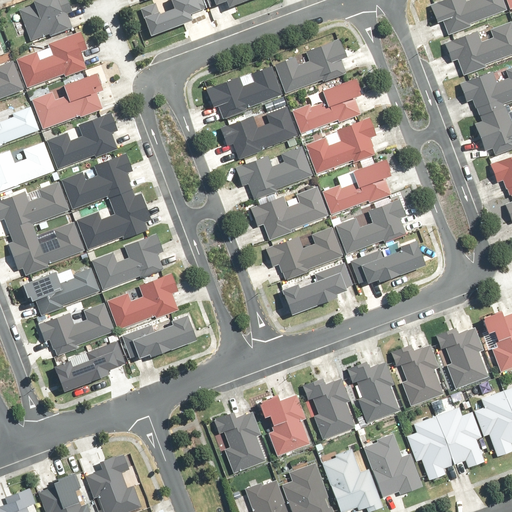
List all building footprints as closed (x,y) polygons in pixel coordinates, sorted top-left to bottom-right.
[(56,35),(76,28),(71,13),(74,11),(70,0),(44,0),(22,8),(34,41),(55,33),(56,35)] [(154,1),(142,6),(151,31),(192,17),(190,11),(203,7),(200,0),(170,0),(173,7),(158,12),(154,1)] [(208,0),(212,8),(218,6),(219,8),(229,4),(231,10),(257,0),(208,0)] [(447,22),(452,34),(475,25),(475,23),(510,10),(506,0),(446,0),(433,5),(440,24),(447,22)] [(458,60),(464,76),(486,68),(484,65),(511,54),(511,26),(511,24),(491,31),(494,38),(481,43),(478,32),(446,44),(452,62),(458,60)] [(52,43),(54,47),(20,59),(31,88),(68,74),(69,76),(90,68),(84,52),(91,50),(84,31),(52,43)] [(310,47),(313,57),(302,62),(299,54),(279,61),(289,89),(326,75),(327,78),(348,70),(343,56),(351,54),(344,35),(310,47)] [(0,99),(27,90),(16,61),(0,66),(0,99)] [(256,69),(259,78),(247,82),(244,73),(209,86),(216,104),(222,102),(226,115),(251,106),(250,103),(286,90),(276,62),(256,69)] [(511,100),(511,67),(504,70),(508,79),(496,83),(492,73),(461,84),(466,102),(474,99),(482,121),(476,123),(485,151),(492,149),(494,156),(511,149),(511,121),(510,123),(503,104),(511,100)] [(366,91),(359,74),(326,86),(333,104),(323,108),(320,100),(315,102),(314,100),(295,107),(304,130),(342,115),(342,117),(364,110),(359,93),(366,91)] [(72,97),(61,101),(57,92),(36,100),(47,129),(105,108),(100,93),(108,90),(103,75),(68,88),(72,97)] [(236,139),(243,155),(265,147),(264,145),(300,131),(289,102),(270,109),(274,120),(261,125),(256,113),(224,126),(230,142),(236,139)] [(0,148),(42,131),(33,108),(16,114),(17,117),(4,121),(0,111),(0,148)] [(122,131),(115,114),(106,118),(105,116),(85,125),(90,136),(74,142),(70,133),(50,141),(61,168),(98,155),(99,157),(121,148),(115,134),(122,131)] [(310,141),(321,169),(357,156),(357,158),(379,150),(373,134),(380,131),(374,114),(340,127),(344,138),(332,142),(329,134),(310,141)] [(0,194),(0,195),(25,186),(23,183),(58,170),(47,142),(27,150),(30,159),(18,164),(13,151),(0,156),(0,194)] [(276,162),(272,152),(240,164),(246,182),(251,180),(258,197),(281,187),(280,184),(316,170),(306,144),(286,152),(288,157),(276,162)] [(136,171),(130,153),(98,166),(103,176),(89,181),(86,173),(65,182),(76,209),(110,195),(118,214),(106,219),(103,211),(80,220),(91,249),(127,235),(129,240),(151,231),(148,222),(156,220),(146,192),(138,195),(129,174),(136,171)] [(511,153),(494,160),(501,179),(508,176),(511,185),(511,153)] [(375,197),(395,190),(389,175),(395,173),(390,157),(358,168),(364,184),(353,188),(351,182),(345,184),(344,181),(327,187),(334,209),(374,195),(375,197)] [(73,210),(61,181),(42,189),(45,196),(32,201),(29,191),(0,199),(0,212),(3,221),(9,219),(16,242),(11,244),(20,271),(26,269),(29,277),(53,266),(52,263),(87,251),(78,222),(56,229),(59,237),(43,242),(37,224),(73,210)] [(267,221),(273,237),(296,228),(294,224),(332,210),(321,182),(300,190),(302,198),(291,202),(287,192),(254,205),(261,223),(267,221)] [(410,212),(404,196),(372,208),(376,218),(362,223),(359,215),(339,222),(349,249),(389,235),(390,239),(410,232),(404,214),(410,212)] [(278,263),(284,279),(307,270),(305,267),(343,253),(332,225),(311,233),(313,240),(302,244),(298,234),(265,247),(272,265),(278,263)] [(116,254),(96,261),(105,290),(165,270),(161,255),(166,253),(161,235),(129,246),(133,258),(119,263),(116,254)] [(407,248),(388,255),(385,246),(352,258),(360,279),(371,275),(373,279),(381,276),(383,280),(430,262),(421,237),(405,243),(407,248)] [(352,288),(351,283),(357,281),(348,259),(317,270),(320,278),(306,284),(305,280),(288,287),(298,312),(343,293),(342,291),(352,288)] [(61,272),(28,285),(33,298),(36,297),(45,317),(105,293),(95,268),(77,275),(78,279),(66,284),(61,272)] [(131,294),(111,301),(120,328),(160,314),(161,319),(182,312),(175,294),(181,292),(175,273),(142,287),(145,296),(133,300),(131,294)] [(54,340),(60,356),(81,348),(80,346),(117,332),(107,305),(87,312),(90,320),(77,325),(72,313),(42,325),(48,342),(54,340)] [(511,311),(511,312),(509,307),(489,314),(495,330),(499,329),(504,343),(497,346),(505,366),(511,363),(511,311)] [(164,322),(126,337),(134,358),(143,355),(144,359),(155,356),(155,357),(203,340),(192,315),(176,321),(177,325),(166,329),(164,322)] [(449,345),(454,359),(450,360),(459,384),(493,372),(484,348),(487,347),(478,323),(462,329),(461,325),(440,332),(445,346),(449,345)] [(415,401),(447,389),(438,365),(442,364),(434,342),(418,347),(416,341),(394,349),(400,364),(405,362),(411,378),(407,379),(415,401)] [(98,382),(117,375),(115,370),(130,365),(121,342),(90,352),(93,361),(78,366),(76,362),(61,367),(69,389),(97,380),(98,382)] [(351,379),(364,374),(371,392),(358,397),(367,420),(403,406),(394,381),(397,380),(389,358),(375,363),(372,356),(346,366),(351,379)] [(311,398),(317,396),(323,410),(317,412),(327,435),(358,422),(349,400),(355,397),(345,374),(329,381),(325,373),(302,383),(307,394),(309,393),(311,398)] [(511,398),(507,386),(496,390),(496,387),(485,391),(489,403),(479,406),(487,433),(493,432),(500,454),(511,450),(511,398)] [(440,413),(459,461),(469,457),(472,465),(489,459),(480,435),(486,434),(476,408),(465,412),(463,405),(440,413)] [(241,411),(239,406),(231,409),(233,414),(218,419),(222,430),(227,428),(233,444),(228,445),(236,470),(271,458),(262,433),(265,431),(258,411),(248,414),(246,409),(241,411)] [(459,461),(440,413),(418,421),(420,428),(411,431),(420,458),(425,456),(433,477),(449,472),(447,466),(459,461)] [(381,438),(369,443),(386,494),(403,488),(404,491),(426,483),(415,450),(405,453),(397,429),(380,435),(381,438)] [(340,453),(326,458),(344,509),(363,502),(364,506),(370,504),(372,508),(386,503),(373,466),(364,469),(355,445),(339,451),(340,453)] [(132,469),(127,454),(104,462),(107,470),(91,475),(98,499),(103,497),(108,511),(133,511),(146,508),(138,486),(131,488),(125,471),(132,469)] [(285,481),(296,511),(339,511),(335,501),(332,502),(329,494),(333,493),(320,458),(293,468),(296,477),(285,481)] [(73,475),(45,486),(55,510),(51,511),(91,511),(87,500),(80,503),(74,487),(78,485),(73,475)] [(249,509),(249,511),(292,511),(281,476),(263,482),(262,480),(249,484),(257,507),(249,509)] [(10,498),(12,504),(0,509),(0,511),(31,511),(30,508),(40,504),(33,489),(10,498)]
